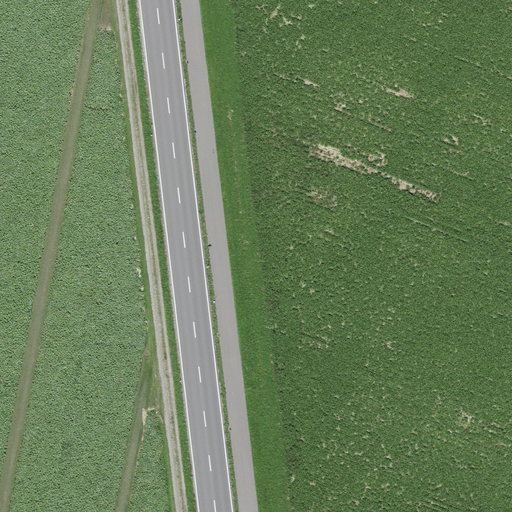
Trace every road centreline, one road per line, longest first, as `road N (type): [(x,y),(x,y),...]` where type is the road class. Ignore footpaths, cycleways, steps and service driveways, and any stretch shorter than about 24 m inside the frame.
road 1 (secondary): [(216,511),(156,0)]
road 2 (track): [(184,511),(125,0)]
